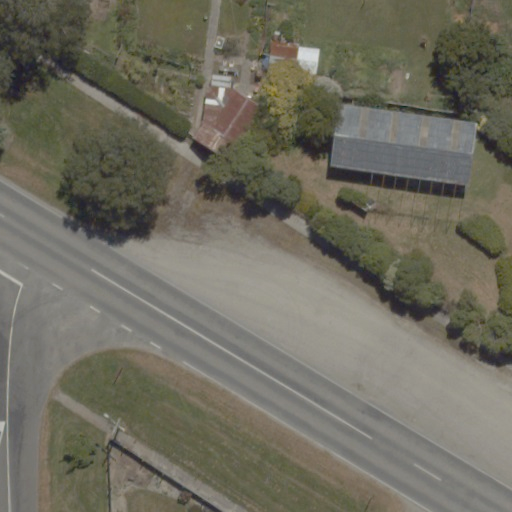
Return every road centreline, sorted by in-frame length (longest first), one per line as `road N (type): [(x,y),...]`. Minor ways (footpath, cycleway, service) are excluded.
road 1 (secondary): [(44,239),(493,511)]
road 2 (residential): [(44,239),(20,283),(13,321),(10,511)]
